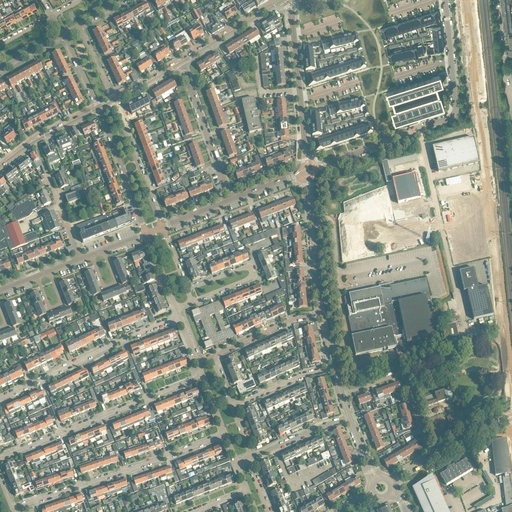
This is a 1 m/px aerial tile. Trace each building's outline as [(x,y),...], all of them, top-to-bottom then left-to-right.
[(159,0),(154,0),(153,1),(157,8),(160,6),(161,7),(163,6),(159,0)] [(234,0),(233,0),(234,1),(236,5),(239,9),(241,8),(245,14),(250,11),(246,4),(245,2),(244,0),(241,2),(239,3),(236,0),(234,0)] [(243,0),(244,0),(245,2),(246,4),(250,11),(256,8),(253,3),(251,0),(243,0)] [(38,9),(34,2),(29,5),(32,10),(33,11),(38,9)] [(226,2),(224,3),(232,16),(237,12),(234,8),(231,3),(230,4),(228,4),(226,2)] [(145,3),(140,6),(141,8),(145,14),(146,16),(147,15),(154,12),(152,8),(149,10),(148,7),(146,5),(145,3)] [(223,7),(219,9),(221,13),(223,12),(224,15),(227,19),(232,16),(224,3),(222,5),(223,7)] [(10,6),(8,6),(10,8),(12,7),(13,9),(12,10),(17,19),(17,20),(23,17),(18,8),(15,9),(15,8),(13,9),(11,5),(10,6)] [(33,11),(32,10),(29,5),(24,7),(28,14),(33,11)] [(8,6),(5,8),(7,13),(8,15),(12,22),(17,19),(12,10),(13,9),(12,7),(10,8),(8,6)] [(146,16),(145,15),(141,8),(140,6),(135,9),(139,16),(142,15),(143,18),(145,17),(146,16)] [(18,8),(23,17),(28,14),(24,7),(19,10),(18,8)] [(135,9),(130,12),(134,20),(135,22),(136,21),(138,21),(137,19),(136,18),(139,16),(135,9)] [(195,10),(191,12),(196,21),(200,19),(195,10)] [(437,11),(431,13),(433,22),(438,20),(437,16),(439,16),(437,11)] [(130,12),(124,15),(130,25),(129,22),(131,20),(131,21),(134,20),(130,12)] [(216,14),(217,17),(211,20),(218,31),(224,27),(220,21),(224,19),(219,12),(216,14)] [(3,15),(2,15),(2,16),(3,18),(7,25),(12,22),(8,15),(7,13),(3,15)] [(431,13),(422,16),(425,24),(433,22),(431,13)] [(126,27),(130,25),(124,15),(119,17),(124,26),(125,28),(126,27)] [(211,20),(208,16),(203,19),(212,34),(218,31),(211,20)] [(114,20),(116,25),(118,28),(120,26),(121,27),(122,29),(123,28),(125,28),(124,26),(119,17),(114,20)] [(276,30),(283,26),(280,22),(279,23),(275,17),(273,18),(272,17),(269,18),(276,30)] [(265,21),(272,33),(276,30),(269,18),(265,21)] [(264,30),(261,32),(264,37),(267,35),(272,33),(265,21),(262,23),(263,24),(261,25),(264,30)] [(203,33),(201,29),(197,24),(192,27),(198,36),(200,35),(200,36),(203,33)] [(433,27),(431,27),(432,37),(441,36),(440,26),(439,26),(436,27),(433,27)] [(192,27),(187,30),(193,40),(197,38),(196,37),(198,36),(192,27)] [(381,33),(380,33),(381,38),(388,36),(385,27),(380,29),(381,33)] [(102,31),(101,28),(93,32),(96,38),(104,34),(103,31),(102,31)] [(255,29),(250,32),(254,39),(259,36),(255,29)] [(187,44),(187,43),(190,41),(185,31),(175,37),(181,47),(187,44)] [(250,32),(245,35),(249,42),(251,41),(254,39),(250,32)] [(96,38),(99,44),(106,40),(105,37),(106,36),(104,34),(96,38)] [(356,34),(351,35),(353,44),(356,43),(358,51),(362,50),(359,37),(357,38),(356,34)] [(245,35),(240,38),(244,45),(249,42),(245,35)] [(351,35),(342,38),(344,46),(345,47),(349,46),(349,45),(353,44),(351,35)] [(169,41),(173,47),(175,51),(181,47),(175,37),(169,41)] [(239,48),(244,45),(240,38),(235,41),(239,48)] [(99,44),(101,49),(110,45),(109,43),(108,43),(106,40),(99,44)] [(235,41),(230,44),(234,51),(236,54),(241,51),(239,48),(235,41)] [(328,41),(321,42),(323,51),(330,50),(328,41)] [(261,44),(263,46),(260,48),(261,52),(268,48),(265,42),(261,44)] [(307,46),(303,46),(304,51),(312,50),(312,48),(320,47),(319,43),(307,44),(307,46)] [(164,58),(160,52),(157,48),(155,44),(152,46),(154,49),(151,51),(158,62),(164,58)] [(225,47),(229,54),(234,51),(230,44),(225,47)] [(101,49),(104,55),(112,52),(110,48),(111,48),(110,45),(101,49)] [(160,52),(164,58),(170,55),(163,45),(157,48),(160,52)] [(433,49),(426,50),(427,54),(439,53),(439,51),(443,51),(442,45),(433,46),(433,49)] [(388,46),(384,47),(387,60),(388,59),(389,63),(394,62),(392,53),(389,53),(388,46)] [(422,46),(416,47),(418,56),(424,55),(422,46)] [(144,53),(139,57),(140,58),(141,60),(142,63),(146,69),(152,65),(150,61),(149,60),(151,58),(148,53),(146,50),(144,52),(144,53)] [(52,58),(54,61),(62,57),(59,51),(52,55),(53,58),(52,58)] [(401,51),(392,53),(394,62),(403,60),(401,51)] [(110,61),(107,62),(110,68),(119,64),(117,61),(116,61),(115,58),(118,57),(120,56),(118,53),(117,53),(113,55),(108,57),(110,61)] [(221,60),(216,53),(211,56),(216,63),(218,61),(221,60)] [(211,56),(206,59),(211,66),(216,63),(211,56)] [(65,63),(62,57),(54,61),(55,64),(56,63),(57,66),(65,63)] [(211,66),(206,59),(202,62),(206,69),(207,71),(212,68),(211,66)] [(364,59),(358,61),(361,69),(366,68),(364,64),(366,64),(364,59)] [(313,60),(305,61),(306,71),(307,71),(310,70),(313,70),(315,70),(313,60)] [(33,65),(38,73),(41,72),(40,71),(43,69),(39,62),(33,65)] [(197,65),(201,72),(206,69),(202,62),(197,65)] [(56,71),(56,72),(57,73),(59,72),(59,73),(68,69),(65,63),(57,66),(59,69),(56,71)] [(146,69),(142,63),(136,66),(140,73),(146,69)] [(349,63),(344,64),(347,74),(352,72),(349,64),(349,63)] [(119,64),(110,68),(113,74),(120,70),(119,67),(120,66),(119,64)] [(35,74),(38,73),(33,65),(28,68),(32,75),(33,77),(36,76),(35,74)] [(335,67),(330,69),(330,70),(333,78),(338,77),(335,67)] [(28,68),(23,71),(27,79),(30,77),(32,75),(28,68)] [(262,70),(262,71),(262,76),(267,75),(276,74),(284,74),(284,68),(275,68),(276,73),(270,73),(270,71),(267,71),(267,69),(262,70)] [(71,74),(68,69),(59,73),(60,75),(61,75),(63,78),(71,74)] [(120,70),(113,74),(116,79),(124,75),(123,73),(122,73),(120,70)] [(133,74),(130,75),(134,82),(139,79),(135,70),(132,72),(133,74)] [(23,71),(18,74),(22,81),(25,79),(25,80),(27,79),(23,71)] [(234,73),(229,75),(234,92),(240,90),(234,73)] [(321,73),(312,76),(315,84),(324,81),(321,73)] [(18,74),(12,76),(17,85),(18,84),(20,83),(19,82),(22,81),(18,74)] [(124,75),(116,79),(118,85),(126,82),(124,78),(125,78),(124,75)] [(12,76),(7,79),(9,84),(11,87),(14,85),(14,86),(16,85),(17,85),(12,76)] [(309,81),(307,81),(309,86),(315,84),(312,76),(307,77),(309,81)] [(439,76),(386,93),(389,101),(391,101),(394,111),(391,112),(394,123),(443,108),(439,96),(436,86),(442,84),(439,76)] [(67,88),(75,84),(72,78),(67,81),(66,79),(61,81),(64,87),(66,86),(67,88)] [(172,80),(167,83),(171,90),(176,87),(172,80)] [(171,90),(167,83),(162,86),(166,93),(171,90)] [(75,84),(67,88),(68,92),(69,91),(70,94),(78,90),(75,84)] [(161,96),(166,93),(162,86),(157,89),(163,99),(163,98),(161,96)] [(156,99),(158,102),(163,99),(157,89),(152,92),(156,99)] [(216,89),(206,93),(208,98),(220,94),(219,92),(218,90),(217,91),(216,89)] [(72,100),(81,96),(78,90),(70,94),(72,97),(71,97),(72,100)] [(225,99),(224,97),(222,98),(220,94),(208,98),(210,104),(222,100),(225,99)] [(81,96),(72,100),(73,102),(72,103),(73,107),(84,102),(81,96)] [(146,96),(141,99),(146,108),(150,105),(146,96)] [(261,131),(254,98),(242,101),(249,134),(261,131)] [(141,99),(136,101),(141,110),(146,108),(141,99)] [(363,99),(358,100),(360,109),(363,108),(365,116),(369,115),(366,102),(364,103),(363,99)] [(358,100),(349,102),(351,112),(356,111),(356,110),(360,109),(358,100)] [(136,101),(132,103),(137,112),(141,110),(136,101)] [(184,106),(182,101),(174,104),(176,109),(184,106)] [(46,106),(52,117),(57,114),(57,113),(60,111),(55,102),(49,105),(50,106),(47,107),(46,106)] [(218,102),(210,104),(212,110),(220,107),(219,104),(218,102)] [(128,107),(127,107),(128,110),(129,110),(132,115),(137,112),(132,103),(127,106),(128,107)] [(52,117),(46,106),(41,109),(47,120),(52,117)] [(185,112),(184,106),(176,109),(177,112),(173,114),(172,113),(169,114),(170,117),(173,116),(178,115),(185,112)] [(335,106),(328,107),(330,116),(337,115),(335,106)] [(212,110),(214,116),(222,113),(220,107),(212,110)] [(313,111),(310,111),(310,116),(319,115),(319,113),(326,112),(326,108),(313,109),(313,111)] [(41,123),(47,120),(41,109),(39,110),(41,114),(38,115),(41,123)] [(36,112),(31,114),(36,125),(41,123),(38,115),(36,112)] [(178,115),(180,120),(187,117),(185,112),(178,115)] [(222,113),(214,116),(217,122),(224,119),(228,118),(225,112),(222,113)] [(30,119),(27,121),(31,128),(36,125),(31,114),(30,113),(28,115),(28,116),(30,119)] [(189,123),(187,117),(180,120),(182,126),(189,123)] [(20,120),(18,121),(20,125),(19,125),(22,131),(25,130),(25,131),(31,128),(27,121),(26,118),(23,119),(22,119),(20,120)] [(226,125),(230,123),(228,118),(224,119),(217,122),(219,128),(223,126),(226,125)] [(143,125),(142,122),(134,125),(137,131),(145,128),(151,126),(150,122),(143,125)] [(93,123),(87,126),(90,133),(95,141),(96,141),(100,139),(99,135),(96,136),(94,132),(96,131),(96,130),(97,129),(95,125),(94,126),(93,124),(93,123)] [(191,128),(189,123),(182,126),(184,131),(191,128)] [(16,138),(11,131),(14,129),(11,124),(3,130),(7,134),(5,136),(4,134),(1,136),(7,144),(16,138)] [(371,124),(365,126),(368,134),(372,133),(371,129),(373,129),(371,124)] [(320,125),(311,126),(312,136),(314,136),(316,135),(320,135),(321,135),(320,125)] [(87,126),(81,129),(84,136),(85,136),(86,139),(90,137),(88,134),(90,133),(87,126)] [(72,139),(75,149),(78,148),(76,145),(79,144),(75,137),(79,136),(80,137),(83,135),(79,129),(76,131),(75,128),(69,131),(73,138),(72,139)] [(145,128),(137,131),(139,137),(147,134),(145,128)] [(181,132),(184,141),(192,139),(190,135),(193,134),(191,128),(184,131),(181,132)] [(223,139),(230,137),(238,134),(237,131),(234,132),(233,132),(232,132),(229,133),(228,131),(221,133),(223,139)] [(151,137),(148,138),(147,134),(139,137),(141,143),(149,140),(152,139),(156,138),(155,135),(151,136),(151,137)] [(67,136),(62,138),(66,149),(67,152),(72,150),(74,154),(77,153),(75,149),(74,146),(72,147),(69,141),(69,140),(67,136)] [(223,139),(225,145),(233,143),(233,142),(230,137),(223,139)] [(62,138),(57,141),(58,144),(58,145),(61,151),(58,152),(61,159),(64,158),(63,154),(65,154),(63,150),(66,149),(62,138)] [(328,138),(319,141),(322,149),(331,146),(328,138)] [(474,138),(432,147),(438,172),(479,163),(474,138)] [(144,149),(151,146),(149,140),(141,143),(144,149)] [(315,146),(314,146),(315,151),(322,149),(319,141),(314,142),(315,146)] [(96,151),(103,148),(101,142),(93,145),(96,151)] [(199,149),(197,143),(189,146),(191,152),(199,149)] [(227,151),(235,148),(233,143),(225,145),(227,151)] [(249,152),(252,150),(250,143),(243,145),(244,148),(247,147),(249,152)] [(53,162),(58,160),(60,160),(54,145),(53,145),(52,144),(48,146),(49,147),(44,149),(48,160),(52,158),(53,162)] [(156,150),(155,148),(154,146),(151,146),(144,149),(146,156),(154,153),(156,152),(156,150)] [(103,148),(96,151),(92,153),(95,159),(106,155),(103,148)] [(227,151),(229,157),(237,154),(235,148),(227,151)] [(191,152),(188,153),(190,158),(193,157),(201,154),(199,149),(191,152)] [(287,149),(281,151),(282,154),(285,161),(291,159),(290,156),(287,149)] [(275,152),(275,153),(276,156),(279,164),(285,161),(282,154),(279,155),(277,151),(275,152)] [(34,153),(30,156),(34,162),(33,162),(37,169),(42,166),(39,159),(34,153)] [(146,156),(148,162),(156,159),(154,153),(146,156)] [(275,153),(269,155),(270,158),(273,166),(279,164),(276,156),(275,153)] [(203,160),(201,154),(193,157),(195,163),(203,160)] [(262,154),(259,155),(262,162),(264,166),(266,165),(267,168),(273,166),(270,158),(269,155),(263,157),(262,154)] [(106,155),(95,159),(97,165),(100,164),(108,161),(106,155)] [(254,164),(252,165),(255,174),(259,173),(258,172),(261,171),(260,168),(262,167),(260,162),(258,156),(254,157),(256,161),(254,162),(254,164)] [(31,164),(34,170),(36,168),(33,163),(31,164),(26,158),(21,162),(30,173),(30,174),(32,172),(30,169),(28,167),(28,166),(31,164)] [(161,164),(165,162),(164,159),(157,162),(156,159),(148,162),(150,168),(158,165),(161,164)] [(204,165),(203,160),(195,163),(197,168),(204,165)] [(97,165),(95,166),(97,171),(99,170),(99,171),(102,170),(110,167),(108,161),(100,164),(97,165)] [(26,173),(27,175),(30,173),(21,162),(16,166),(21,172),(23,175),(26,173)] [(255,174),(251,163),(248,164),(245,165),(249,175),(251,174),(252,176),(255,174)] [(150,168),(153,174),(161,171),(158,165),(150,168)] [(249,175),(245,165),(243,166),(244,169),(240,170),(243,177),(249,175)] [(102,170),(99,171),(102,177),(105,176),(112,173),(110,167),(102,170)] [(239,167),(233,170),(234,172),(237,180),(240,179),(240,180),(244,179),(243,178),(243,177),(240,170),(239,167)] [(9,172),(20,187),(19,185),(21,184),(18,178),(20,176),(14,168),(9,172)] [(56,179),(58,183),(68,179),(64,170),(62,171),(60,172),(57,173),(58,175),(57,176),(58,178),(56,179)] [(161,171),(153,174),(155,180),(163,177),(168,175),(167,172),(162,174),(161,171)] [(20,187),(9,172),(3,176),(8,182),(8,181),(10,184),(13,182),(17,187),(19,189),(20,187)] [(105,176),(102,177),(103,179),(102,179),(103,183),(107,182),(115,179),(112,173),(105,176)] [(169,178),(168,175),(163,177),(155,180),(157,186),(165,183),(164,180),(169,178)] [(402,181),(393,183),(397,204),(408,201),(407,198),(423,195),(418,175),(402,178),(402,181)] [(68,179),(58,183),(59,188),(60,187),(61,189),(64,188),(65,191),(71,188),(68,179)] [(115,179),(107,182),(109,188),(117,185),(115,179)] [(40,180),(35,183),(39,190),(44,187),(40,180)] [(207,191),(204,184),(203,181),(197,183),(202,194),(207,191)] [(83,184),(79,185),(75,187),(70,189),(72,194),(65,197),(68,205),(81,200),(77,190),(81,189),(89,186),(88,182),(83,184)] [(210,182),(204,184),(207,191),(213,189),(210,182)] [(192,185),(193,189),(196,196),(202,194),(197,183),(192,185)] [(109,188),(112,194),(119,191),(117,185),(109,188)] [(5,188),(2,189),(5,194),(8,197),(11,195),(5,188)] [(184,189),(179,191),(183,201),(188,199),(184,189)] [(188,191),(190,198),(196,196),(193,189),(188,191)] [(110,199),(106,201),(107,203),(114,200),(122,197),(119,191),(112,194),(109,195),(109,196),(110,198),(110,199)] [(179,191),(173,193),(174,196),(177,203),(183,201),(179,191)] [(41,200),(46,198),(48,197),(46,192),(36,196),(37,199),(40,198),(41,200)] [(1,216),(0,216),(0,225),(2,228),(1,228),(10,250),(29,243),(35,241),(38,240),(39,239),(36,232),(32,233),(23,237),(17,222),(29,217),(32,214),(33,212),(33,211),(36,209),(35,207),(33,204),(31,199),(29,196),(28,197),(25,199),(15,206),(16,208),(15,209),(14,208),(13,207),(8,210),(14,218),(12,220),(14,223),(8,225),(1,216)] [(169,198),(168,196),(162,198),(166,208),(171,205),(169,198)] [(174,196),(169,198),(171,205),(177,203),(174,196)] [(39,204),(38,205),(39,207),(37,208),(36,208),(36,209),(37,212),(42,210),(41,207),(51,203),(48,197),(46,198),(41,200),(38,202),(39,204)] [(124,203),(122,197),(114,200),(116,206),(124,203)] [(293,198),(287,200),(290,208),(296,206),(293,198)] [(287,200),(281,202),(284,210),(290,208),(287,200)] [(284,210),(281,202),(276,205),(278,212),(284,210)] [(270,207),(273,214),(278,212),(276,205),(270,207)] [(264,209),(267,217),(273,214),(270,207),(264,209)] [(129,216),(125,208),(97,219),(104,235),(132,224),(129,218),(130,218),(129,216)] [(264,209),(258,211),(258,212),(261,219),(267,217),(264,209)] [(44,216),(41,218),(42,221),(46,220),(50,232),(55,230),(60,229),(54,213),(49,214),(44,216)] [(255,221),(254,218),(252,214),(246,216),(249,224),(255,221)] [(244,226),(249,224),(246,216),(241,218),(244,226)] [(104,235),(97,219),(97,218),(76,226),(83,243),(104,235)] [(238,228),(244,226),(241,218),(235,221),(238,228)] [(238,241),(237,240),(234,232),(236,232),(235,229),(238,228),(235,221),(229,223),(232,230),(229,231),(234,243),(238,241)] [(0,250),(9,247),(1,228),(2,228),(0,225),(0,250)] [(222,225),(217,228),(221,238),(225,236),(226,239),(230,238),(225,225),(223,226),(222,225)] [(215,240),(221,238),(217,228),(211,230),(215,240)] [(277,235),(274,229),(266,232),(268,238),(271,237),(277,235)] [(215,240),(211,230),(205,232),(208,239),(214,237),(215,240)] [(203,231),(199,233),(203,241),(205,240),(206,243),(207,243),(209,242),(208,239),(205,232),(203,233),(203,231)] [(196,236),(194,236),(197,243),(203,241),(199,233),(196,234),(196,236)] [(194,236),(189,239),(191,246),(193,249),(195,248),(198,246),(197,243),(194,236)] [(186,248),(187,251),(193,249),(191,246),(189,239),(183,241),(186,248)] [(60,241),(56,242),(55,243),(57,250),(63,248),(60,241)] [(180,250),(185,248),(186,248),(183,241),(177,243),(180,250)] [(49,245),(52,252),(57,250),(55,243),(49,245)] [(280,244),(276,245),(274,246),(271,247),(273,251),(273,252),(279,250),(279,252),(282,251),(282,249),(280,244)] [(43,247),(46,254),(52,252),(49,245),(43,247)] [(37,247),(38,249),(41,256),(46,254),(43,247),(41,248),(40,246),(37,247)] [(41,256),(38,249),(32,252),(35,259),(41,256)] [(256,253),(260,263),(271,259),(271,258),(268,260),(267,257),(271,255),(269,252),(267,252),(266,249),(256,253)] [(24,255),(21,256),(24,263),(29,261),(27,254),(25,250),(23,251),(22,252),(24,255)] [(141,251),(137,253),(139,260),(142,259),(144,265),(143,265),(145,271),(150,269),(151,268),(146,255),(144,250),(141,251)] [(239,252),(243,262),(249,260),(245,250),(239,252)] [(0,252),(0,256),(0,257),(4,255),(5,257),(1,259),(1,260),(5,270),(11,268),(4,251),(0,252)] [(10,252),(13,259),(14,263),(17,262),(18,265),(24,263),(21,256),(15,258),(13,251),(10,252)] [(32,252),(27,254),(29,261),(35,259),(32,252)] [(233,257),(236,264),(243,262),(239,252),(239,254),(233,257)] [(137,253),(131,256),(133,260),(134,263),(139,260),(137,253)] [(233,257),(227,259),(230,267),(236,264),(233,257)] [(302,258),(292,259),(292,261),(295,261),(295,266),(299,266),(299,264),(302,264),(302,258)] [(114,262),(114,263),(116,268),(123,265),(121,259),(114,262)] [(224,269),(230,267),(227,259),(221,262),(224,269)] [(260,263),(263,269),(271,266),(270,263),(273,262),(272,259),(260,263)] [(195,266),(193,260),(185,263),(188,269),(195,266)] [(218,272),(224,269),(221,262),(215,264),(218,272)] [(212,274),(218,272),(215,264),(209,266),(212,274)] [(125,271),(123,265),(116,268),(118,274),(125,271)] [(195,266),(188,269),(190,275),(198,272),(195,266)] [(276,271),(273,272),(271,266),(263,269),(265,275),(271,273),(276,271)] [(289,269),(285,269),(286,273),(288,273),(293,272),(293,275),(296,275),(296,278),(304,277),(303,271),(300,271),(300,267),(295,268),(289,269)] [(474,268),(459,272),(464,291),(467,291),(474,320),(493,315),(487,286),(478,288),(474,268)] [(85,274),(86,278),(87,279),(94,276),(92,271),(85,274)] [(118,274),(120,279),(127,276),(125,271),(118,274)] [(141,273),(139,274),(139,275),(140,278),(141,278),(143,281),(144,284),(147,283),(149,282),(154,280),(152,275),(147,276),(145,271),(141,273)] [(204,277),(203,274),(201,274),(200,271),(198,272),(190,275),(193,282),(204,277)] [(276,271),(271,273),(265,275),(268,282),(277,278),(278,277),(276,271)] [(87,279),(89,285),(96,282),(94,276),(87,279)] [(127,276),(120,279),(122,285),(130,282),(127,276)] [(390,284),(384,285),(378,286),(378,287),(379,287),(380,288),(349,295),(347,296),(347,297),(344,297),(352,337),(351,337),(351,338),(352,337),(356,356),(383,350),(383,351),(384,351),(384,350),(387,349),(387,350),(387,349),(395,348),(396,351),(439,342),(436,327),(439,326),(437,317),(434,318),(426,278),(390,286),(389,285),(390,284)] [(67,281),(59,283),(62,289),(72,285),(75,284),(74,281),(68,283),(67,281)] [(89,285),(91,291),(98,288),(96,282),(89,285)] [(72,285),(62,289),(64,295),(71,292),(70,289),(73,288),(72,285)] [(126,293),(126,292),(131,290),(130,287),(124,289),(123,286),(118,289),(120,296),(126,293)] [(156,286),(151,287),(148,289),(149,292),(147,293),(148,296),(158,292),(156,286)] [(256,296),(262,294),(259,286),(253,288),(256,296)] [(91,291),(93,296),(100,293),(98,288),(91,291)] [(253,288),(247,291),(250,298),(256,296),(253,288)] [(120,296),(118,289),(112,291),(115,298),(120,296)] [(112,291),(106,293),(109,300),(110,302),(113,301),(112,299),(115,298),(112,291)] [(247,291),(241,293),(244,301),(250,298),(247,291)] [(40,298),(37,292),(30,295),(33,300),(40,298)] [(64,295),(66,300),(73,298),(71,292),(64,295)] [(153,301),(161,298),(158,292),(148,296),(150,302),(153,301)] [(103,302),(109,300),(106,293),(101,295),(103,302)] [(238,293),(234,294),(234,295),(238,303),(244,301),(241,293),(238,294),(238,293)] [(234,295),(228,298),(232,308),(239,306),(237,303),(238,303),(234,295)] [(78,299),(77,296),(73,298),(66,300),(68,306),(75,303),(74,300),(78,299)] [(42,303),(40,298),(33,300),(35,306),(42,303)] [(153,308),(163,304),(161,298),(153,301),(154,304),(151,305),(153,308)] [(232,308),(228,298),(222,300),(225,308),(228,307),(229,310),(232,308)] [(14,301),(4,305),(7,310),(15,307),(17,307),(14,301)] [(220,301),(211,305),(214,314),(218,323),(222,321),(219,312),(224,310),(220,301)] [(37,312),(44,309),(42,303),(35,306),(36,308),(33,309),(34,312),(37,312)] [(163,304),(153,308),(154,312),(156,315),(158,314),(166,311),(163,304)] [(281,305),(275,308),(278,316),(284,313),(283,309),(285,308),(283,304),(281,305)] [(211,305),(202,308),(209,326),(214,324),(212,321),(210,316),(214,314),(211,305)] [(7,310),(9,316),(18,313),(15,307),(7,310)] [(63,310),(67,319),(70,318),(69,315),(72,314),(69,307),(63,310)] [(147,318),(144,310),(143,308),(137,311),(138,312),(141,320),(147,318)] [(195,310),(191,311),(192,313),(195,323),(198,322),(198,321),(201,320),(204,329),(209,327),(209,326),(202,308),(195,311),(195,310)] [(278,316),(275,308),(269,311),(272,318),(278,316)] [(44,309),(37,312),(39,317),(46,315),(44,309)] [(67,319),(63,310),(58,312),(60,319),(66,317),(67,319)] [(266,321),(272,318),(269,311),(263,313),(266,321)] [(18,313),(9,316),(11,322),(18,319),(21,318),(19,312),(18,313)] [(58,312),(52,314),(56,323),(61,321),(60,319),(58,312)] [(141,320),(138,312),(132,315),(135,323),(141,320)] [(244,312),(241,313),(242,316),(245,322),(248,330),(254,327),(251,319),(248,320),(244,312)] [(261,325),(260,324),(266,321),(263,313),(257,316),(261,325)] [(53,325),(56,324),(52,314),(46,316),(49,323),(52,322),(53,325)] [(129,325),(135,323),(132,315),(126,317),(129,325)] [(257,327),(261,325),(257,316),(251,319),(254,327),(257,326),(257,327)] [(126,317),(119,320),(123,328),(124,327),(125,328),(129,327),(129,325),(126,317)] [(13,327),(20,325),(18,319),(11,322),(13,327)] [(119,320),(113,322),(116,330),(123,328),(119,320)] [(223,335),(225,340),(228,339),(234,336),(230,328),(225,330),(223,325),(224,325),(222,321),(218,323),(221,332),(223,335)] [(116,330),(113,322),(107,324),(107,323),(105,323),(104,324),(106,331),(109,330),(110,333),(116,330)] [(245,322),(239,325),(242,332),(248,330),(245,322)] [(70,325),(72,327),(75,333),(77,332),(80,331),(76,323),(73,324),(70,325)] [(209,327),(216,343),(218,342),(219,343),(225,340),(223,335),(221,332),(217,333),(215,329),(214,324),(209,326),(209,327)] [(447,342),(448,343),(459,340),(456,324),(444,326),(447,342)] [(239,325),(237,325),(233,327),(236,335),(242,332),(239,325)] [(301,329),(302,334),(302,335),(303,335),(312,332),(311,326),(301,329)] [(57,332),(60,338),(64,336),(60,327),(55,329),(57,332)] [(94,329),(99,339),(105,336),(102,328),(98,330),(97,327),(94,329)] [(205,348),(206,350),(210,348),(210,347),(213,346),(213,344),(216,343),(209,327),(204,329),(205,332),(206,332),(206,333),(205,333),(207,338),(202,340),(205,348)] [(11,338),(17,336),(14,329),(8,331),(11,338)] [(94,329),(95,331),(90,334),(93,342),(99,339),(94,329)] [(46,333),(48,337),(48,339),(56,335),(54,330),(46,333)] [(177,340),(173,330),(167,333),(170,341),(174,339),(174,341),(177,340)] [(5,340),(11,338),(8,331),(3,333),(5,340)] [(284,334),(287,341),(293,338),(294,338),(294,336),(293,331),(290,332),(290,331),(284,334)] [(303,335),(304,340),(306,340),(314,338),(312,332),(303,335)] [(167,333),(161,335),(164,343),(170,341),(167,333)] [(87,344),(93,342),(90,334),(84,337),(87,344)] [(284,334),(278,337),(282,344),(282,346),(288,343),(287,341),(284,334)] [(161,335),(155,337),(158,345),(164,343),(161,335)] [(81,347),(87,344),(84,337),(78,340),(81,347)] [(152,348),(158,345),(155,337),(149,340),(152,348)] [(282,344),(278,337),(273,339),(276,346),(282,344)] [(314,338),(306,340),(308,346),(305,346),(315,344),(314,338)] [(273,339),(267,342),(270,349),(276,346),(273,339)] [(69,353),(75,350),(70,340),(68,341),(68,342),(65,343),(66,345),(66,346),(69,353)] [(70,340),(75,350),(81,347),(78,340),(72,343),(70,340)] [(152,348),(149,340),(143,342),(146,350),(152,348)] [(23,347),(21,342),(13,346),(16,353),(21,351),(19,348),(23,347)] [(143,342),(136,345),(140,353),(146,350),(143,342)] [(267,342),(261,344),(265,351),(270,349),(267,342)] [(61,344),(56,347),(56,348),(53,349),(57,357),(63,354),(61,350),(63,349),(61,344)] [(261,344),(256,347),(259,354),(260,357),(261,357),(263,356),(262,353),(265,351),(261,344)] [(315,344),(305,346),(306,352),(316,350),(315,344)] [(130,348),(128,349),(130,353),(132,352),(133,355),(134,355),(135,357),(140,355),(139,353),(140,353),(136,345),(130,347),(130,348)] [(250,350),(255,360),(258,358),(257,355),(259,354),(256,347),(250,350)] [(186,352),(183,353),(185,356),(186,355),(187,358),(185,359),(185,358),(181,360),(179,353),(186,351),(185,348),(175,351),(177,358),(181,368),(184,367),(187,366),(187,365),(187,366),(186,363),(190,361),(186,352)] [(246,360),(254,357),(255,360),(250,350),(250,348),(246,350),(247,351),(245,352),(246,355),(244,355),(246,360)] [(51,360),(57,357),(53,349),(48,352),(51,360)] [(308,358),(318,356),(316,350),(306,352),(308,358)] [(36,351),(33,352),(35,356),(39,366),(45,363),(42,355),(40,352),(38,354),(36,351)] [(51,360),(48,352),(42,355),(45,363),(51,360)] [(129,359),(128,357),(125,352),(119,354),(124,363),(123,362),(129,359)] [(34,368),(39,366),(35,356),(34,354),(28,357),(30,361),(34,368)] [(124,363),(119,354),(114,357),(118,366),(124,363)] [(233,358),(234,357),(233,354),(226,357),(228,360),(225,361),(227,367),(235,364),(239,363),(238,360),(237,360),(234,361),(233,358)] [(293,361),(290,362),(293,369),(299,366),(298,364),(300,363),(300,361),(298,356),(298,355),(295,357),(292,358),(293,361)] [(308,358),(309,361),(310,366),(316,365),(315,363),(319,362),(319,361),(320,361),(320,358),(318,358),(318,356),(308,358)] [(30,361),(28,357),(26,358),(28,362),(24,364),(27,371),(34,368),(30,361)] [(118,366),(114,357),(108,360),(111,367),(112,368),(118,366)] [(181,368),(177,358),(173,359),(174,362),(172,363),(175,370),(181,368)] [(106,370),(111,367),(108,360),(102,363),(106,370)] [(293,369),(290,362),(285,364),(288,372),(293,369)] [(102,363),(96,366),(101,374),(104,372),(103,371),(106,370),(102,363)] [(169,372),(175,370),(172,363),(166,365),(169,372)] [(235,364),(227,367),(229,373),(239,369),(237,366),(240,365),(239,363),(235,364)] [(17,379),(23,376),(22,373),(24,372),(20,364),(12,368),(13,371),(18,380),(17,379)] [(140,368),(142,368),(141,364),(136,366),(141,379),(143,378),(145,384),(146,384),(145,382),(147,381),(148,383),(152,381),(151,380),(147,370),(143,371),(144,374),(142,375),(141,371),(140,368)] [(163,367),(162,364),(159,365),(160,366),(163,375),(166,374),(169,373),(168,373),(169,372),(166,365),(163,367)] [(276,368),(273,369),(277,377),(277,378),(281,376),(280,375),(282,374),(279,367),(278,364),(276,364),(274,365),(276,368)] [(279,367),(282,374),(288,372),(285,364),(279,367)] [(96,366),(91,369),(93,373),(93,374),(95,377),(98,375),(99,376),(99,377),(101,376),(100,374),(101,374),(96,366)] [(157,377),(163,375),(160,366),(154,368),(154,370),(157,377)] [(269,368),(270,371),(268,372),(271,379),(277,377),(273,369),(272,366),(269,368)] [(253,377),(256,383),(258,382),(260,386),(264,384),(264,382),(265,382),(262,374),(256,377),(257,375),(254,370),(258,369),(257,367),(253,368),(251,370),(253,377)] [(12,383),(11,382),(13,381),(14,382),(18,380),(13,371),(10,373),(9,369),(6,371),(8,374),(7,374),(12,383)] [(151,380),(157,377),(154,370),(148,372),(147,369),(147,370),(151,380)] [(229,373),(232,379),(242,374),(241,371),(240,372),(239,369),(229,373)] [(83,370),(77,373),(81,381),(87,378),(88,381),(91,379),(87,372),(86,370),(83,371),(83,370)] [(136,380),(130,382),(130,384),(133,392),(139,389),(137,384),(141,383),(135,370),(132,371),(136,380)] [(265,370),(261,372),(262,374),(265,382),(271,379),(268,372),(266,373),(265,370)] [(77,373),(71,376),(74,382),(75,384),(81,381),(77,373)] [(8,385),(12,383),(7,374),(1,377),(5,385),(7,383),(8,385)] [(245,382),(242,374),(232,379),(234,384),(237,384),(237,385),(245,382)] [(69,387),(70,387),(69,387),(73,385),(71,383),(74,382),(71,376),(65,379),(69,387)] [(250,380),(245,382),(237,385),(238,386),(236,386),(239,393),(256,386),(253,378),(250,380)] [(316,379),(317,383),(313,384),(314,387),(316,387),(325,384),(323,378),(320,379),(320,378),(316,379)] [(69,387),(65,379),(59,381),(63,390),(64,390),(69,387)] [(63,390),(59,381),(54,384),(58,393),(63,390)] [(398,383),(392,385),(395,392),(396,395),(399,394),(398,391),(401,390),(398,383)] [(48,387),(50,392),(51,393),(52,395),(58,393),(54,384),(48,387)] [(127,394),(133,392),(130,384),(124,386),(127,394)] [(299,387),(297,388),(301,398),(302,398),(305,397),(303,394),(307,392),(306,386),(303,386),(302,384),(298,386),(299,387)] [(325,384),(316,387),(318,392),(327,390),(325,384)] [(395,392),(392,385),(390,386),(389,384),(386,386),(386,387),(389,394),(395,392)] [(127,394),(124,386),(119,389),(118,388),(122,397),(127,394)] [(381,389),(383,396),(384,399),(390,397),(389,394),(386,387),(381,389)] [(122,397),(118,388),(112,391),(116,399),(122,397)] [(296,400),(301,398),(297,388),(292,391),(296,400)] [(87,401),(90,409),(96,407),(95,404),(98,403),(92,389),(89,390),(93,398),(87,401)] [(199,396),(200,398),(203,397),(200,391),(198,392),(197,389),(196,389),(193,390),(194,390),(191,392),(193,399),(199,396)] [(285,392),(286,393),(290,403),(293,402),(292,399),(295,398),(296,400),(292,391),(291,389),(285,392)] [(384,399),(381,389),(375,391),(376,393),(379,401),(384,399)] [(37,390),(34,392),(39,401),(39,402),(45,399),(49,407),(52,406),(47,395),(44,390),(41,392),(41,391),(38,392),(37,390)] [(318,392),(317,393),(319,399),(328,396),(327,390),(318,392)] [(106,394),(110,402),(116,399),(112,391),(109,392),(109,393),(106,394)] [(444,392),(444,391),(433,395),(435,399),(425,402),(426,406),(446,400),(444,392)] [(448,391),(444,392),(446,400),(447,402),(451,400),(452,400),(452,397),(451,392),(448,391)] [(34,392),(35,394),(32,395),(32,393),(28,395),(33,404),(39,401),(34,392)] [(191,392),(185,394),(187,401),(190,400),(191,403),(194,401),(193,399),(191,392)] [(280,394),(280,396),(284,403),(289,400),(290,403),(286,393),(285,392),(280,394)] [(100,395),(97,396),(100,402),(102,401),(104,404),(110,402),(106,394),(106,393),(103,394),(100,395)] [(185,394),(178,396),(181,403),(187,401),(185,394)] [(368,394),(362,396),(365,403),(367,408),(370,407),(368,402),(371,401),(368,394)] [(33,404),(28,395),(29,396),(23,399),(27,408),(33,405),(33,404)] [(178,396),(178,397),(177,396),(175,397),(175,398),(172,399),(175,406),(181,403),(178,396)] [(278,405),(284,403),(280,396),(275,398),(278,405)] [(328,396),(319,399),(320,404),(330,401),(328,396)] [(362,396),(357,398),(359,405),(362,404),(365,413),(368,412),(367,408),(365,403),(362,396)] [(272,408),(278,405),(275,398),(269,401),(272,408)] [(23,399),(18,402),(21,410),(22,410),(27,408),(23,399)] [(172,399),(166,401),(169,408),(175,406),(172,399)] [(167,411),(166,409),(169,408),(166,401),(166,400),(162,401),(163,403),(160,403),(163,411),(164,412),(167,411)] [(87,401),(81,403),(84,412),(90,409),(87,401)] [(267,410),(272,408),(269,401),(263,403),(267,410)] [(323,410),(332,407),(330,401),(320,404),(322,410),(323,410)] [(16,412),(21,410),(18,402),(12,405),(16,412)] [(314,415),(312,408),(311,402),(301,407),(303,412),(304,413),(302,409),(308,407),(309,410),(310,413),(305,415),(308,422),(309,424),(312,422),(311,421),(314,420),(312,416),(314,415)] [(78,414),(84,412),(81,403),(75,406),(78,414)] [(157,413),(163,411),(160,403),(160,404),(159,403),(157,404),(157,405),(154,406),(154,405),(154,406),(156,410),(152,411),(154,416),(155,416),(158,424),(161,422),(157,413)] [(6,408),(4,409),(8,419),(8,420),(12,418),(10,415),(16,412),(12,405),(6,408)] [(57,413),(54,406),(51,407),(57,421),(60,419),(60,422),(63,421),(64,422),(67,421),(63,410),(57,413)] [(72,417),(78,414),(75,406),(69,408),(72,417)] [(255,407),(252,408),(251,406),(248,407),(248,409),(244,411),(244,412),(245,414),(246,414),(247,417),(257,413),(255,407)] [(332,407),(323,410),(324,413),(320,413),(322,420),(327,418),(327,415),(333,413),(332,407)] [(52,421),(55,420),(52,414),(50,408),(47,410),(50,416),(44,418),(45,421),(47,427),(53,425),(52,421)] [(67,419),(72,417),(69,408),(63,410),(67,421),(67,420),(67,419)] [(446,409),(448,416),(447,417),(452,430),(457,428),(452,415),(450,416),(448,409),(446,409)] [(148,410),(142,413),(145,420),(148,419),(149,422),(155,419),(152,412),(149,413),(148,410)] [(142,413),(136,415),(139,423),(145,420),(142,413)] [(259,418),(257,413),(247,417),(249,422),(257,419),(259,418)] [(371,414),(368,415),(364,416),(366,422),(373,419),(371,414)] [(136,415),(130,417),(133,425),(139,423),(136,415)] [(308,422),(305,415),(299,418),(298,416),(302,425),(308,422)] [(300,426),(302,425),(298,416),(296,417),(297,419),(293,420),(297,429),(301,427),(300,426)] [(410,416),(403,418),(405,424),(411,422),(410,416)] [(130,417),(124,420),(127,428),(133,425),(130,417)] [(210,424),(208,417),(201,419),(204,427),(205,426),(205,427),(210,425),(210,424)] [(259,418),(257,419),(249,422),(251,428),(261,424),(259,418)] [(198,429),(204,427),(201,419),(195,422),(198,429)] [(373,419),(366,422),(368,428),(375,425),(373,419)] [(124,420),(118,422),(121,430),(127,428),(124,420)] [(293,420),(288,423),(291,430),(292,431),(297,429),(293,420)] [(38,421),(32,424),(35,432),(41,429),(38,421)] [(38,421),(41,429),(47,427),(45,421),(39,424),(38,421)] [(112,426),(109,427),(113,436),(116,435),(115,433),(121,431),(121,430),(118,422),(112,425),(112,426)] [(192,431),(198,429),(195,422),(189,424),(192,431)] [(291,430),(288,423),(282,425),(285,432),(291,430)] [(35,432),(32,424),(26,426),(29,434),(35,432)] [(192,431),(189,424),(183,426),(186,434),(189,433),(192,432),(192,431)] [(262,430),(263,430),(261,424),(251,428),(253,434),(262,430)] [(277,428),(280,435),(285,432),(282,425),(277,428)] [(368,428),(370,433),(377,431),(375,425),(368,428)] [(23,437),(29,434),(26,426),(20,428),(23,437)] [(109,430),(106,431),(104,426),(98,428),(101,436),(107,434),(109,440),(107,441),(109,444),(114,442),(109,430)] [(180,436),(186,434),(183,426),(177,429),(180,436)] [(95,438),(95,439),(101,436),(98,428),(92,431),(95,438)] [(171,431),(174,438),(180,436),(177,429),(171,431)] [(333,432),(334,435),(335,437),(342,435),(340,429),(333,432)] [(263,431),(262,430),(253,434),(253,435),(254,437),(255,437),(256,440),(267,435),(265,432),(264,433),(263,431)] [(17,439),(18,439),(20,438),(21,439),(24,438),(21,431),(15,433),(14,431),(12,432),(14,437),(16,436),(17,439)] [(92,431),(86,433),(89,441),(95,438),(92,431)] [(149,441),(147,435),(151,434),(150,431),(144,433),(145,436),(145,438),(146,441),(150,451),(156,449),(153,440),(149,441)] [(167,440),(168,441),(171,440),(174,439),(174,438),(171,431),(165,434),(166,437),(164,438),(165,441),(167,440)] [(377,431),(370,433),(372,439),(379,436),(377,431)] [(86,433),(80,435),(83,443),(89,441),(86,433)] [(83,443),(80,435),(74,438),(77,445),(83,443)] [(256,440),(256,442),(256,443),(257,445),(258,445),(258,446),(266,442),(265,440),(268,439),(267,435),(256,440)] [(333,438),(335,444),(344,440),(342,435),(335,437),(333,438)] [(0,445),(11,442),(8,436),(2,438),(0,438),(0,445)] [(383,441),(381,442),(379,436),(372,439),(374,445),(383,441)] [(320,437),(315,440),(319,449),(321,448),(320,447),(324,445),(324,444),(323,442),(320,437)] [(69,443),(66,444),(68,449),(71,448),(77,445),(74,438),(68,440),(69,443)] [(156,438),(152,439),(153,440),(156,449),(159,448),(160,449),(162,448),(161,444),(160,441),(158,442),(156,438)] [(511,488),(507,444),(506,439),(491,441),(495,476),(502,475),(506,508),(511,505),(511,488)] [(319,449),(315,440),(309,443),(312,450),(313,452),(319,449)] [(346,446),(344,440),(335,444),(337,443),(339,449),(346,446)] [(144,453),(150,451),(146,441),(142,442),(143,444),(141,445),(144,453)] [(384,448),(382,445),(384,444),(383,441),(374,445),(377,450),(384,448)] [(410,446),(409,446),(413,453),(418,450),(417,448),(420,447),(417,442),(414,443),(410,446)] [(61,443),(55,446),(58,453),(64,451),(65,453),(66,457),(67,459),(70,458),(68,452),(65,445),(62,446),(61,443)] [(118,462),(117,458),(120,457),(118,450),(118,451),(115,443),(112,444),(115,452),(109,455),(110,458),(112,464),(118,462)] [(307,452),(312,450),(309,443),(303,445),(307,452)] [(141,445),(135,447),(138,455),(144,453),(141,445)] [(305,453),(307,452),(303,445),(298,448),(301,455),(303,458),(306,456),(305,453)] [(58,453),(55,446),(49,448),(52,456),(58,453)] [(138,455),(135,447),(135,446),(128,448),(130,451),(132,457),(138,455)] [(216,448),(213,449),(216,456),(222,454),(219,446),(219,447),(218,446),(216,447),(216,448)] [(348,452),(346,446),(339,449),(341,454),(348,452)] [(409,446),(404,449),(408,456),(413,453),(409,446)] [(45,456),(46,458),(52,456),(49,448),(43,451),(45,456)] [(301,455),(298,448),(292,450),(296,457),(301,455)] [(125,459),(132,457),(130,451),(126,452),(125,449),(122,450),(125,459)] [(210,459),(216,456),(213,449),(207,452),(210,459)] [(399,452),(403,459),(408,456),(404,449),(399,452)] [(39,459),(45,456),(43,451),(40,452),(40,450),(36,452),(40,462),(40,461),(39,459)] [(290,460),(296,457),(292,450),(287,453),(290,460)] [(321,455),(324,460),(330,457),(329,453),(328,451),(321,455)] [(31,455),(34,464),(40,462),(36,452),(37,453),(31,455)] [(210,459),(207,452),(201,454),(204,461),(210,459)] [(341,454),(343,460),(351,457),(348,452),(341,454)] [(403,459),(399,452),(394,456),(397,462),(403,459)] [(197,455),(195,456),(198,463),(199,465),(199,466),(205,464),(204,461),(201,454),(201,453),(197,454),(197,455)] [(290,460),(287,453),(281,455),(284,462),(290,460)] [(24,456),(25,458),(23,458),(24,461),(26,465),(28,465),(27,464),(31,462),(32,465),(34,464),(31,455),(28,456),(28,455),(24,456)] [(195,456),(189,459),(192,466),(193,468),(199,465),(198,463),(195,456)] [(394,456),(388,459),(392,465),(397,462),(394,456)] [(106,466),(103,457),(97,459),(98,462),(100,468),(106,466)] [(110,458),(104,460),(103,457),(106,466),(112,464),(110,458)] [(353,463),(351,457),(343,460),(346,466),(353,463)] [(62,462),(62,463),(63,465),(69,463),(71,468),(74,467),(71,459),(62,462)] [(93,459),(90,460),(91,461),(94,470),(100,468),(98,462),(94,463),(93,459)] [(189,459),(183,461),(186,468),(192,466),(189,459)] [(387,468),(392,465),(388,459),(383,462),(387,468)] [(447,471),(440,475),(443,479),(446,485),(453,481),(472,470),(469,464),(466,460),(454,466),(453,465),(451,467),(446,470),(447,471)] [(91,461),(85,463),(87,472),(94,470),(91,461)] [(177,463),(180,472),(186,470),(186,468),(183,461),(182,461),(179,462),(180,462),(177,463)] [(260,464),(259,465),(260,468),(261,468),(262,470),(270,467),(269,466),(268,461),(260,464)] [(12,463),(4,466),(6,472),(14,469),(18,468),(17,464),(13,465),(12,463)] [(79,468),(81,474),(87,472),(85,463),(78,465),(79,468)] [(293,467),(296,473),(301,470),(299,465),(293,467)] [(296,473),(293,467),(293,466),(287,469),(290,475),(296,473)] [(173,476),(174,478),(175,483),(178,482),(174,469),(171,470),(170,467),(167,468),(167,467),(163,468),(166,477),(167,478),(173,476)] [(270,467),(262,470),(264,476),(272,473),(270,467)] [(163,468),(157,470),(162,484),(160,477),(161,477),(161,479),(166,477),(163,468)] [(6,472),(8,478),(17,475),(14,469),(6,472)] [(71,469),(65,471),(66,473),(68,480),(68,479),(74,477),(72,472),(72,471),(71,469)] [(58,471),(59,472),(62,482),(62,481),(64,480),(65,481),(68,480),(66,473),(62,474),(61,470),(58,471)] [(157,470),(157,472),(152,473),(156,486),(154,479),(157,478),(159,482),(160,485),(162,484),(157,470)] [(44,488),(40,478),(41,479),(38,480),(38,481),(37,481),(36,482),(34,478),(36,477),(34,472),(30,474),(35,489),(37,488),(37,489),(40,488),(40,490),(44,488)] [(62,482),(59,472),(52,474),(56,483),(58,482),(59,483),(62,482)] [(229,472),(224,475),(225,477),(227,485),(233,482),(229,472)] [(152,473),(146,476),(148,482),(151,480),(152,483),(152,485),(149,486),(149,487),(150,488),(156,486),(152,473)] [(181,473),(178,474),(180,481),(186,479),(184,476),(182,477),(181,473)] [(272,473),(264,476),(267,481),(274,478),(272,473)] [(56,483),(52,474),(46,476),(47,479),(49,485),(56,483)] [(8,478),(11,484),(19,481),(17,475),(8,478)] [(356,475),(350,479),(355,487),(361,484),(356,475)] [(142,486),(142,484),(148,482),(146,476),(139,478),(142,486)] [(414,487),(424,511),(447,511),(432,476),(414,487)] [(50,486),(49,485),(47,479),(44,480),(43,477),(40,478),(44,488),(44,487),(46,486),(46,488),(50,486)] [(225,477),(219,480),(222,487),(227,485),(225,477)] [(142,486),(139,478),(133,480),(134,483),(131,484),(134,493),(137,492),(135,486),(139,485),(140,486),(142,486)] [(209,479),(211,483),(208,484),(210,491),(216,489),(213,482),(212,478),(209,479)] [(267,484),(266,484),(268,487),(269,487),(274,485),(277,484),(274,478),(267,481),(267,484)] [(123,480),(119,481),(119,482),(122,491),(122,490),(123,489),(128,488),(130,494),(130,495),(133,494),(131,487),(129,482),(126,483),(125,480),(123,481),(123,480)] [(219,480),(213,482),(216,489),(222,487),(219,480)] [(19,481),(11,484),(13,490),(21,487),(19,481)] [(355,487),(352,481),(347,484),(350,490),(351,491),(354,489),(353,488),(355,487)] [(122,491),(119,482),(113,484),(116,493),(122,491)] [(32,483),(29,484),(21,487),(13,490),(16,496),(24,493),(23,490),(29,488),(30,492),(34,490),(32,483)] [(116,493),(113,484),(107,486),(110,496),(110,495),(116,493)] [(210,491),(208,484),(202,486),(205,494),(210,491)] [(340,484),(335,487),(340,496),(345,493),(341,487),(340,484)] [(350,490),(347,484),(341,487),(345,493),(350,490)] [(154,489),(155,493),(159,502),(158,502),(162,511),(168,510),(166,504),(167,503),(168,503),(167,499),(164,485),(154,489)] [(107,486),(101,489),(103,495),(106,494),(107,497),(110,496),(107,486)] [(196,489),(195,486),(189,488),(193,498),(199,496),(196,489)] [(205,494),(202,486),(196,489),(199,496),(205,494)] [(330,490),(331,493),(335,499),(340,496),(335,487),(330,490)] [(187,500),(193,498),(189,488),(189,489),(184,491),(187,500)] [(101,489),(95,491),(97,498),(104,496),(103,495),(101,489)] [(283,493),(280,493),(279,490),(271,493),(270,494),(271,496),(273,497),(273,499),(281,496),(283,495),(283,493)] [(89,494),(86,495),(89,503),(98,500),(97,498),(95,491),(89,493),(89,494)] [(182,503),(187,500),(184,491),(181,492),(182,494),(179,495),(182,503)] [(182,503),(179,495),(178,493),(172,495),(173,498),(176,505),(182,503)] [(333,502),(333,500),(335,499),(331,493),(326,496),(323,497),(326,501),(328,500),(329,502),(330,502),(331,503),(333,502)] [(84,503),(81,495),(79,496),(78,495),(75,496),(75,497),(78,506),(78,505),(84,503)] [(283,501),(281,496),(273,499),(276,504),(283,501)] [(75,497),(72,498),(72,497),(68,498),(72,508),(71,505),(74,504),(75,507),(78,506),(75,497)] [(316,497),(313,499),(315,501),(319,508),(324,505),(322,502),(324,501),(322,497),(318,499),(316,497)] [(66,510),(72,508),(68,498),(69,499),(63,501),(66,510)] [(314,511),(319,508),(315,501),(313,499),(308,502),(309,504),(314,511)] [(59,511),(60,511),(63,511),(66,511),(66,510),(63,501),(57,503),(60,511),(59,511)] [(278,510),(289,506),(288,504),(285,505),(283,501),(276,504),(274,505),(276,509),(277,508),(278,510)] [(162,511),(158,502),(153,504),(155,511),(162,511)] [(233,511),(235,511),(236,511),(244,509),(243,507),(244,506),(243,502),(242,503),(241,503),(238,504),(234,506),(235,510),(234,510),(233,511)] [(60,511),(57,503),(51,506),(52,511),(57,511),(59,511),(60,511)] [(306,511),(313,511),(314,511),(309,504),(307,506),(305,503),(302,504),(304,507),(306,511)]
